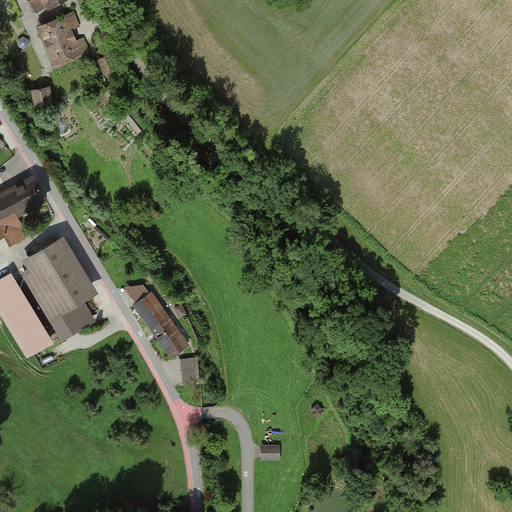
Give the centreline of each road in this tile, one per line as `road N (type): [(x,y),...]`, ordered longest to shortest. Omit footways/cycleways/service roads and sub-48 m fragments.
road 1 (residential): [(418,303),(300,218),(143,67),(108,0)]
road 2 (unclassified): [(69,218),(185,415)]
road 3 (residential): [(185,415),(239,419),(248,444),(249,511)]
road 4 (residential): [(0,106),(69,218)]
